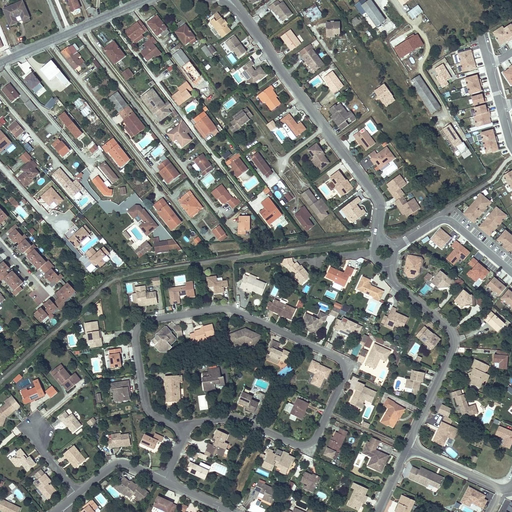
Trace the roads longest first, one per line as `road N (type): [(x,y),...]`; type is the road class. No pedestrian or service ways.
road 1 (residential): [(182,424),(235,419),(293,444),(310,443),(343,379),(342,363),(235,310),(151,320),(134,335),(144,400),(149,412),(178,425)]
road 2 (residential): [(378,224),(376,197),(235,6)]
road 3 (residential): [(407,446),(453,336),(398,286)]
road 4 (residential): [(0,62),(144,0)]
road 5 (residential): [(393,248),(445,219),(511,272)]
